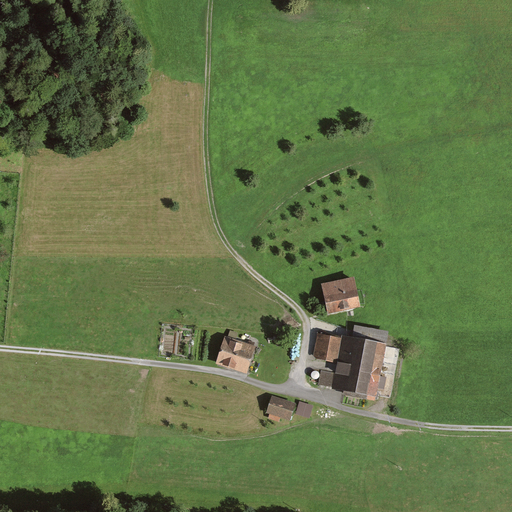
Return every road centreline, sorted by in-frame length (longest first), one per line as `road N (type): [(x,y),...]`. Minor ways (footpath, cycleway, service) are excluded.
road 1 (residential): [(0,347),(217,370),(324,401)]
road 2 (track): [(511,428),(406,421),(324,401)]
